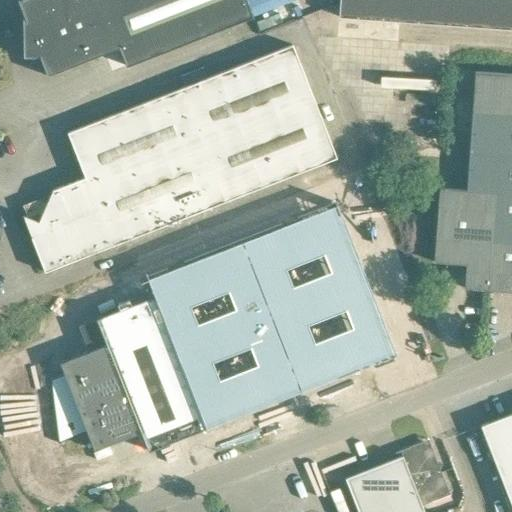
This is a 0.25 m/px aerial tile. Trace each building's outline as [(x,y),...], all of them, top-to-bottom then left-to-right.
[(24,56),(40,56),(47,76),(66,69),(119,47),(126,66),(253,17),(245,0),(17,0),(24,17),(23,18),(24,56)] [(511,0),(339,0),(338,17),(511,28),(511,0)] [(85,177),(52,190),(38,221),(22,214),(45,271),(336,158),(292,45),(68,132),(85,177)] [(511,73),(475,71),(472,111),(511,114),(511,73)] [(511,114),(472,111),(466,190),(466,191),(496,193),(492,241),(511,242),(511,114)] [(464,288),(489,290),(492,241),(496,193),(466,191),(466,190),(439,188),(434,262),(466,264),(464,288)] [(336,202),(146,277),(154,296),(154,295),(199,409),(206,428),(396,354),(336,202)] [(511,242),(492,241),(489,290),(511,291),(511,242)] [(107,344),(87,352),(60,362),(64,374),(50,379),(59,443),(61,443),(60,435),(85,425),(94,450),(141,431),(148,451),(206,428),(199,409),(154,295),(154,296),(96,318),(107,344)] [(511,412),(480,425),(511,506),(511,412)] [(346,478),(358,511),(424,511),(422,505),(450,494),(430,445),(423,441),(400,450),(402,456),(346,478)]
